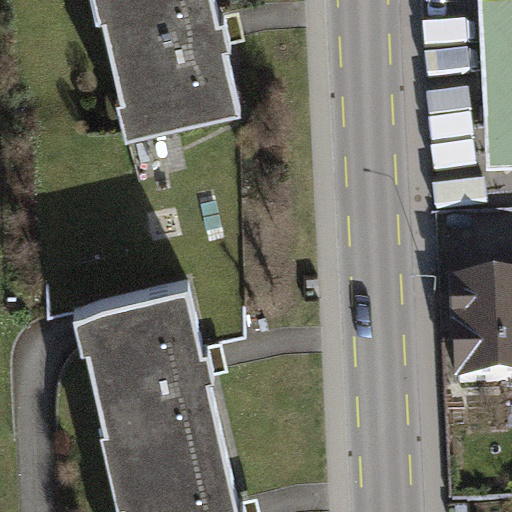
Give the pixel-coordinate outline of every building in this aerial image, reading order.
[(219,14),(215,0),(100,0),(131,130),(240,105),(225,40),(229,40),(223,14),(219,14)] [(511,0),(493,0),(494,10),(494,21),(511,19),(511,0)] [(511,19),(494,21),(494,10),(479,11),(487,181),(511,179),(511,19)] [(78,303),(114,460),(223,435),(209,372),(213,371),(206,342),(202,343),(188,280),(78,303)] [(511,285),(454,288),(458,383),(511,381),(511,285)] [(238,499),(223,435),(114,460),(125,511),(244,511),(242,498),(238,499)]
